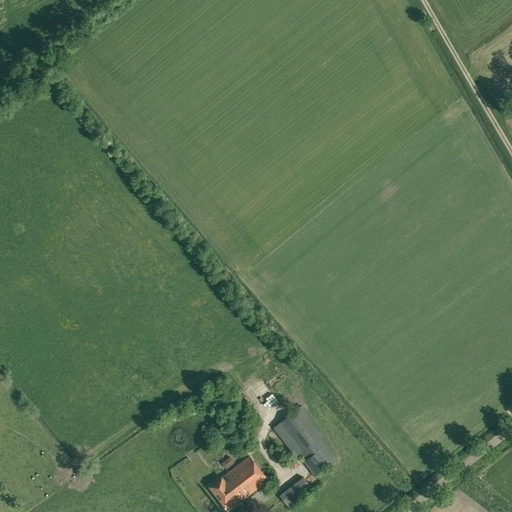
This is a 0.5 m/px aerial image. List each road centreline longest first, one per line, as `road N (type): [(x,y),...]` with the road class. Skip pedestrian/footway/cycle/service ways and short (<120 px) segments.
road 1 (unknown): [(511,155),(425,0)]
road 2 (unclassified): [(404,511),(511,428)]
